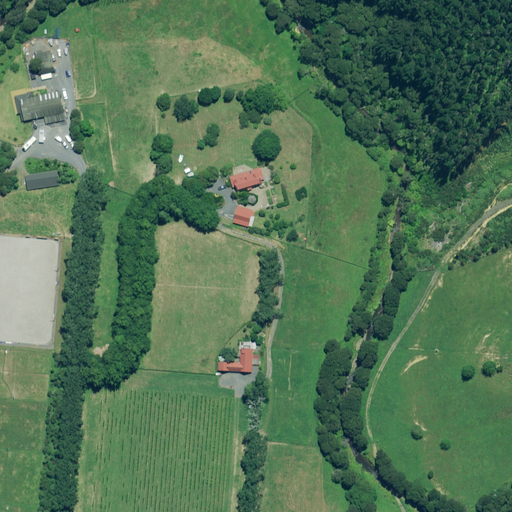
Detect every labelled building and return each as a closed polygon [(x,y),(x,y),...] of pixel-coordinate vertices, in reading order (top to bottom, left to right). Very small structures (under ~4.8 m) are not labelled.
[(35,54),(37,64),(39,75),(54,72),(51,51),(35,54)] [(46,124),(65,120),(59,91),(28,98),(27,93),(15,96),(19,114),(20,113),(22,122),(44,117),(46,124)] [(230,177),(233,187),(236,187),(237,191),(249,187),(249,189),(252,189),(251,187),(263,183),(261,176),(263,176),(261,168),(230,177)] [(57,171),(25,176),(27,190),(59,185),(57,171)] [(249,227),(254,210),(238,206),(234,223),(249,227)] [(253,352),(251,352),(251,349),(240,348),(240,363),(218,362),(218,371),(252,372),(252,364),(259,365),(259,356),(253,356),(253,352)]
